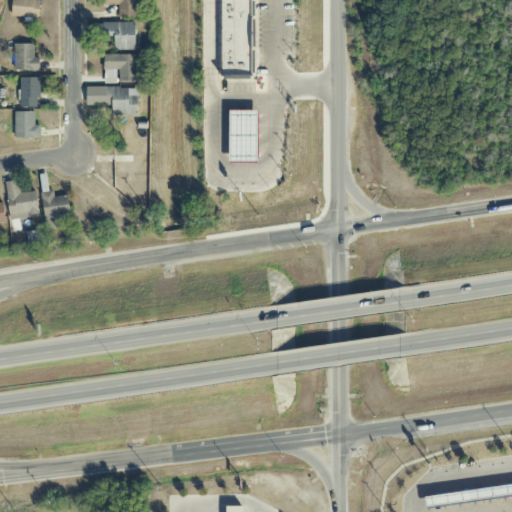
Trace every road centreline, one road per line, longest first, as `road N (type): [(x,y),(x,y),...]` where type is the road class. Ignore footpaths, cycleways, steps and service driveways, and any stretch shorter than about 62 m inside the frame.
road 1 (secondary): [(74,468),(511,411)]
road 2 (secondary): [(511,205),(80,270)]
road 3 (tertiary): [(338,511),(336,174)]
road 4 (motorway): [(0,402),(277,363)]
road 5 (motorway): [(273,320),(0,359)]
road 6 (tertiary): [(336,174),(334,0)]
road 7 (residential): [(72,0),(74,156)]
road 8 (motorway): [(402,302),(273,320)]
road 9 (motorway): [(277,363),(399,345)]
